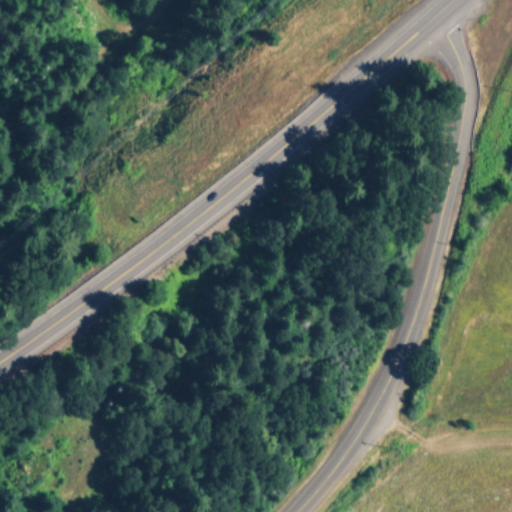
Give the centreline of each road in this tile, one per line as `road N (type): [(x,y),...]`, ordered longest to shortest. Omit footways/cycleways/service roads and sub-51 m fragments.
road 1 (trunk): [(0,360),(278,155),(436,15)]
road 2 (tertiary): [(294,511),(371,415),(409,336),(464,108),(465,85),(436,15)]
